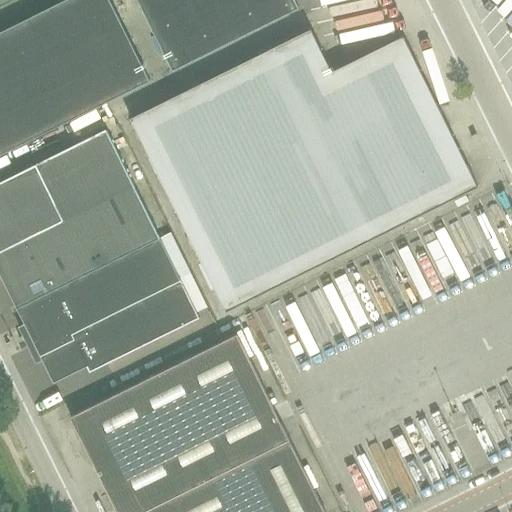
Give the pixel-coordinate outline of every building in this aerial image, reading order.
[(0,154),(150,79),(110,0),(61,0),(0,30),(0,154)] [(137,0),(173,70),(299,7),(295,0),(137,0)] [(227,310),(478,185),(403,35),(332,70),(311,28),(131,117),(227,310)] [(90,370),(200,316),(197,311),(207,305),(171,232),(160,237),(107,129),(37,164),(37,163),(0,181),(0,272),(25,322),(22,324),(38,356),(41,354),(54,381),(87,365),(90,370)] [(71,416),(118,511),(325,511),(237,333),(71,416)]
